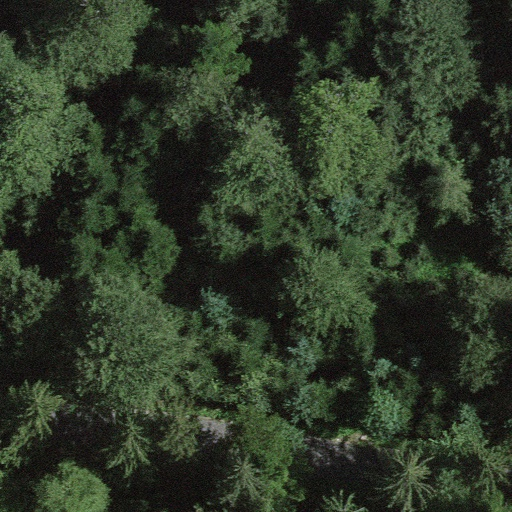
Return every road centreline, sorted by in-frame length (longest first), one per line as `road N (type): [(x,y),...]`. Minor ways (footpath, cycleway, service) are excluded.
road 1 (track): [(0,418),(190,434),(511,488)]
road 2 (track): [(164,0),(255,89),(511,272)]
